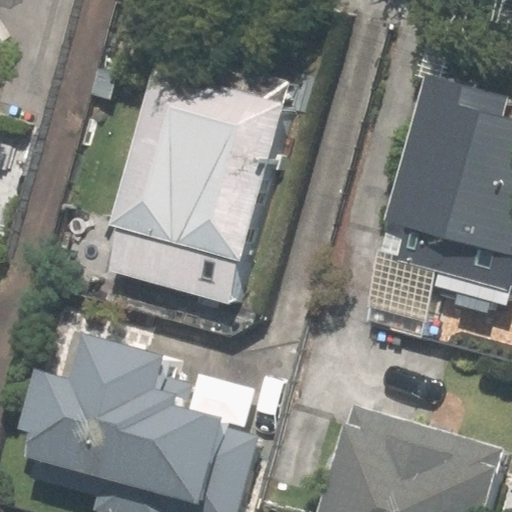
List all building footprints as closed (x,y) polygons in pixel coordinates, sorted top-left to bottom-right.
[(0,84),(19,16),(0,10),(0,84)] [(256,304),(322,64),(193,29),(127,269),(256,304)] [(511,301),(511,91),(452,75),(388,309),(438,323),(448,284),(511,301)] [(65,308),(42,387),(60,392),(50,428),(61,431),(48,478),(168,511),(255,511),(295,374),(65,308)] [(511,435),(377,397),(344,511),(502,511),(511,479),(511,435)]
